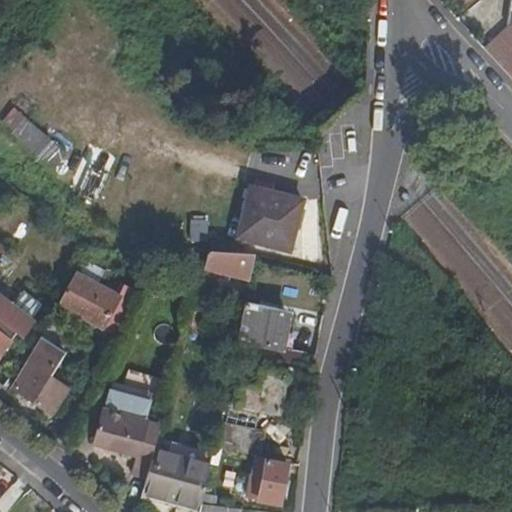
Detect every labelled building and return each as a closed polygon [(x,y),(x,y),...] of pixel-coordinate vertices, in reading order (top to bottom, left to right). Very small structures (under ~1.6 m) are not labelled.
[(486,52),(511,80),(511,27),(507,26),(486,52)] [(69,155),(27,118),(12,134),(54,170),(69,155)] [(470,155),(462,146),(445,161),(453,170),(470,155)] [(95,204),(110,175),(83,161),(68,192),(95,204)] [(302,202),(250,189),(238,239),(289,252),(302,202)] [(250,281),(254,262),(255,257),(214,254),(209,254),(204,269),(250,281)] [(58,305),(117,338),(130,305),(75,275),(58,305)] [(190,319),(206,324),(212,301),(197,297),(190,319)] [(0,356),(17,333),(23,337),(33,322),(0,298),(0,356)] [(244,305),(239,333),(237,342),(278,352),(286,315),(244,305)] [(202,337),(206,324),(190,319),(186,333),(202,337)] [(61,354),(38,340),(30,355),(33,356),(14,390),(52,416),(64,396),(56,391),(57,388),(45,380),(61,354)] [(282,406),(287,377),(264,373),(260,392),(241,389),(237,409),(275,416),(277,406),(282,406)] [(301,379),(287,377),(282,406),(280,417),(294,419),(301,379)] [(0,402),(2,405),(9,392),(0,385),(0,402)] [(147,476),(155,450),(161,426),(146,422),(150,403),(110,392),(104,412),(102,412),(93,444),(137,456),(133,472),(147,476)] [(255,458),(259,458),(263,433),(219,426),(213,450),(255,458)] [(179,504),(183,505),(193,461),(155,450),(147,476),(141,500),(166,507),(169,496),(180,499),(179,504)] [(279,505),(287,464),(259,458),(255,458),(252,476),(263,478),(259,501),(279,505)] [(183,505),(201,510),(201,506),(210,466),(193,461),(183,505)] [(248,499),(259,501),(263,478),(252,476),(248,499)]
